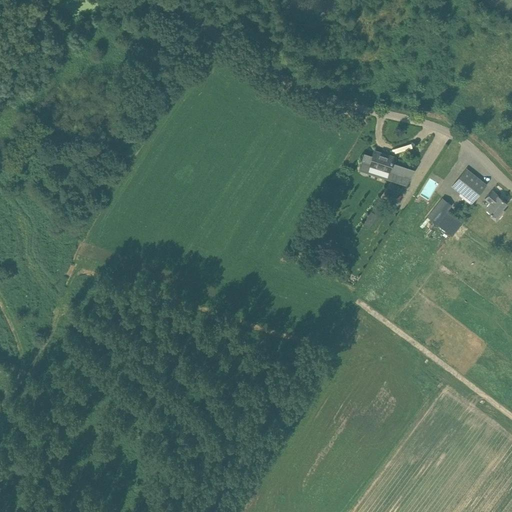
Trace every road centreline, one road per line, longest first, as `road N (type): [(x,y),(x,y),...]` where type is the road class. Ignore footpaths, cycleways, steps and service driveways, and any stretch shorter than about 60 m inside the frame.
road 1 (unclassified): [(511,187),(444,132),(315,95)]
road 2 (track): [(315,95),(230,51),(163,0)]
